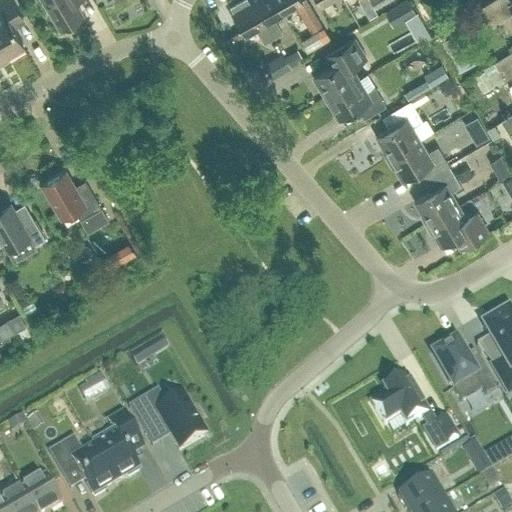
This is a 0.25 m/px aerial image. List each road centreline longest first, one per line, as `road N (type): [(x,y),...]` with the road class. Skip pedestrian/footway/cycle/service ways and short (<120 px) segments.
road 1 (residential): [(392,296),(371,261),(166,23)]
road 2 (residential): [(255,449),(280,393),(392,296)]
road 3 (residential): [(166,23),(88,55),(0,106)]
road 4 (residential): [(392,296),(429,298),(511,251)]
road 5 (residential): [(255,449),(147,511)]
